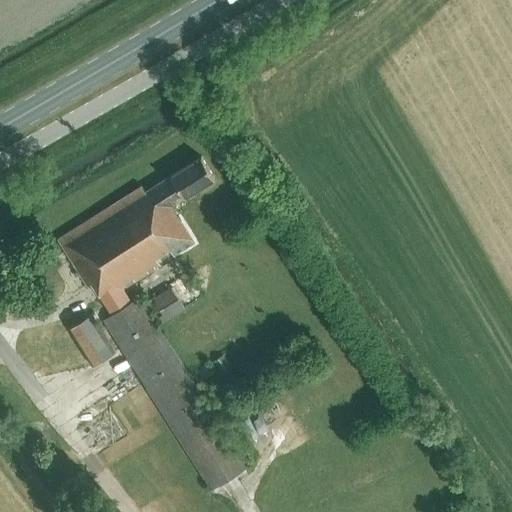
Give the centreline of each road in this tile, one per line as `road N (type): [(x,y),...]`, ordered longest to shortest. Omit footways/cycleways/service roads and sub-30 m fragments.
road 1 (unclassified): [(0,162),(282,0)]
road 2 (primary): [(0,127),(217,0)]
road 3 (track): [(0,337),(130,511)]
